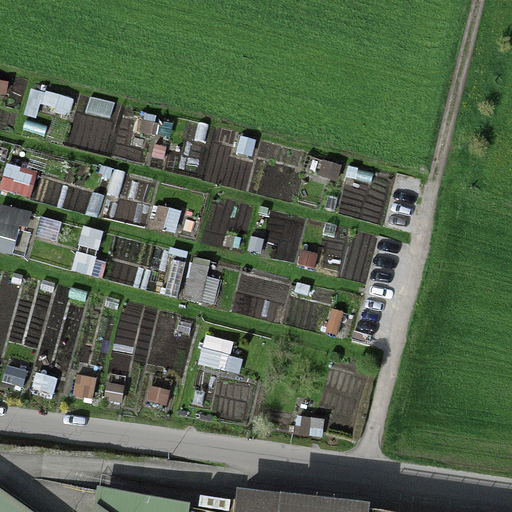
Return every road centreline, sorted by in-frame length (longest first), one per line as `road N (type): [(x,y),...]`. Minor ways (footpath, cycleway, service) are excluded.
road 1 (residential): [(0,427),(511,494)]
road 2 (track): [(483,0),(364,475)]
